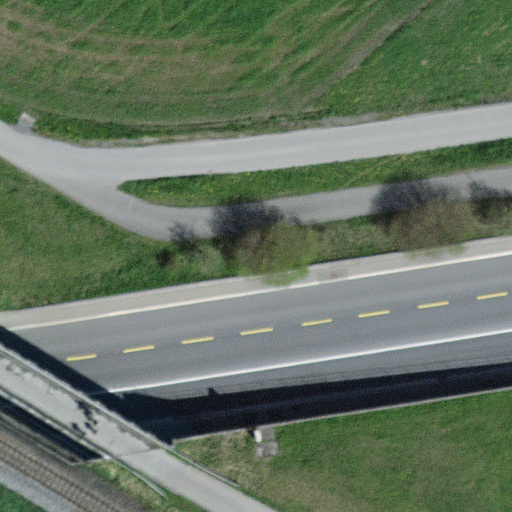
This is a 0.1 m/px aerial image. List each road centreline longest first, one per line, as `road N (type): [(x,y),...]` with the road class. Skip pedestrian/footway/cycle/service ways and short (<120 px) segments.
road 1 (primary): [(511,320),(0,399)]
road 2 (unclassified): [(511,182),(165,222),(88,189),(67,161)]
road 3 (unclassified): [(511,122),(235,156),(67,161)]
road 4 (unclassified): [(250,511),(0,368)]
